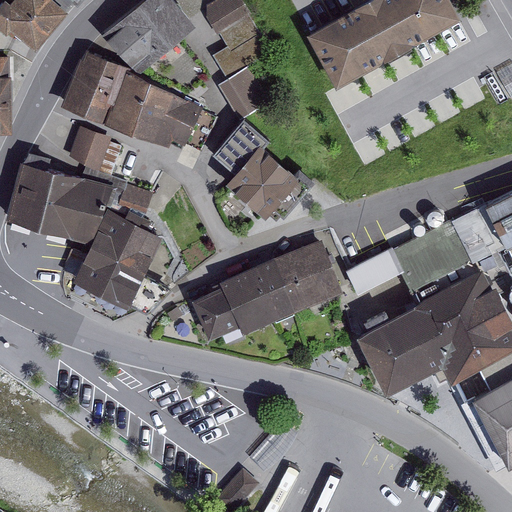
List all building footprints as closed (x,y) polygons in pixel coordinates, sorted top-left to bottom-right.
[(67,7),(72,0),(0,0),(0,24),(13,36),(18,30),(36,45),(68,8),(67,7)] [(141,0),(104,32),(139,72),(146,66),(191,85),(206,73),(178,41),(198,24),(177,0),(141,0)] [(244,0),(213,0),(207,4),(207,16),(218,35),(219,34),(226,45),(211,53),(227,79),(248,66),(274,51),(244,0)] [(364,0),(307,31),(337,85),(462,16),(452,0),(364,0)] [(61,104),(169,145),(173,137),(202,150),(218,116),(202,109),(204,106),(151,79),(130,69),(131,66),(88,49),(84,58),(81,57),(61,104)] [(0,132),(13,132),(12,75),(11,75),(10,54),(0,54),(0,132)] [(248,66),(227,79),(219,84),(240,118),(270,101),(248,66)] [(270,140),(244,117),(214,152),(235,170),(226,181),(266,215),(268,212),(277,220),(282,214),(284,216),(315,180),(300,167),(295,172),(265,146),(270,140)] [(112,136),(80,125),(70,154),(99,169),(112,136)] [(24,160),(21,160),(7,217),(92,240),(106,205),(111,207),(114,199),(120,202),(127,182),(127,180),(86,166),(83,175),(48,166),(51,156),(29,151),(24,160)] [(127,182),(120,202),(119,203),(146,212),(153,192),(127,182)] [(417,302),(357,331),(385,390),(442,363),(451,380),(455,377),(465,399),(473,395),(510,463),(511,462),(511,188),(394,247),(393,245),(347,268),(358,291),(401,270),(417,302)] [(108,207),(74,278),(129,306),(130,303),(146,311),(152,309),(173,286),(145,272),(163,237),(148,228),(152,221),(129,209),(125,216),(108,207)] [(344,290),(322,238),(220,280),(222,284),(191,297),(209,339),(240,326),(243,332),(344,290)] [(183,314),(177,306),(167,313),(173,321),(183,314)] [(286,416),(251,455),(266,467),(301,429),(286,416)] [(243,467),(217,496),(233,511),(260,482),(243,467)]
